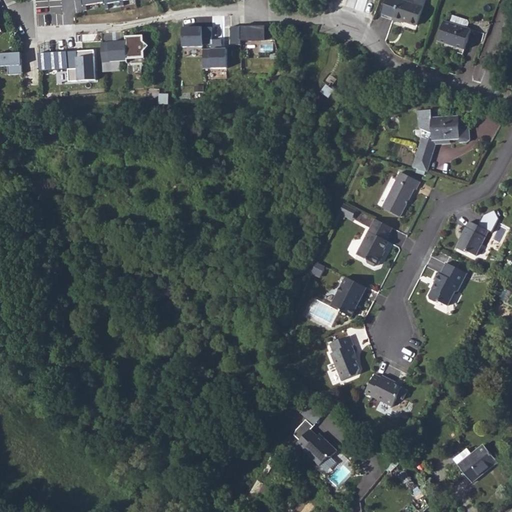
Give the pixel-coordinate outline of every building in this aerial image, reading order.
[(86,6),(105,2),(104,0),(82,0),(84,10),(87,10),(86,6)] [(108,4),(121,2),(120,0),(104,0),(105,2),(106,9),(109,8),(108,4)] [(423,5),(407,0),(385,0),(381,12),(392,16),(392,18),(402,21),(404,18),(417,22),(423,5)] [(467,28),(485,34),(489,22),(472,16),(470,21),(449,13),(447,20),(442,18),(435,39),(460,48),(467,28)] [(241,41),(275,40),(271,26),(232,27),(232,44),(241,44),(241,41)] [(183,47),(204,47),(203,45),(212,45),(213,45),(213,40),(213,27),(183,28),(183,47)] [(128,60),(128,64),(146,62),(145,52),(150,47),(144,42),(144,36),(127,37),(127,41),(128,60)] [(222,40),(213,40),(213,45),(212,45),(212,50),(204,50),(204,69),(228,68),(227,49),(223,49),(222,40)] [(127,41),(102,43),(103,62),(128,60),(127,41)] [(67,52),(68,69),(69,82),(96,80),(94,50),(67,52)] [(58,52),(48,53),(49,70),(59,70),(58,52)] [(67,52),(58,52),(59,70),(68,69),(67,52)] [(16,53),(0,54),(0,66),(8,66),(9,75),(23,74),(22,59),(17,59),(16,53)] [(48,53),(39,54),(40,71),(49,70),(48,53)] [(431,140),(441,141),(442,142),(460,140),(461,145),(467,144),(472,136),(469,123),(459,124),(457,117),(437,119),(436,111),(415,112),(417,129),(420,130),(420,132),(431,132),(431,140)] [(420,132),(420,140),(431,140),(431,132),(420,132)] [(414,149),(428,152),(440,150),(441,141),(431,140),(420,140),(418,139),(414,149)] [(414,149),(410,167),(423,170),(428,152),(414,149)] [(419,182),(400,172),(382,208),(399,217),(413,188),(416,189),(419,182)] [(343,205),(339,212),(352,218),(355,210),(343,205)] [(477,226),(489,232),(492,233),(498,219),(494,210),(483,215),(477,226)] [(393,229),(376,220),(356,256),(378,268),(386,252),(384,251),(389,242),(386,241),(393,229)] [(477,226),(471,222),(466,231),(465,230),(461,236),(463,237),(457,248),(461,250),(468,254),(469,252),(476,256),(489,232),(477,226)] [(325,267),(315,262),(310,273),(320,278),(325,267)] [(467,275),(446,264),(441,274),(439,273),(435,282),(437,284),(434,291),(432,289),(429,296),(429,299),(435,302),(441,303),(446,305),(454,293),(456,294),(467,275)] [(366,288),(345,278),(331,306),(352,316),(366,288)] [(356,354),(349,336),(329,344),(333,355),(331,356),(341,380),(356,374),(358,367),(353,356),(356,354)] [(383,376),(376,373),(367,392),(394,404),(398,394),(404,397),(408,388),(390,380),(391,378),(383,374),(383,376)] [(317,436),(310,429),(297,444),(321,466),(329,457),(332,459),(338,452),(319,434),(317,436)] [(454,458),(473,484),(498,465),(484,446),(470,456),(465,449),(454,458)]
